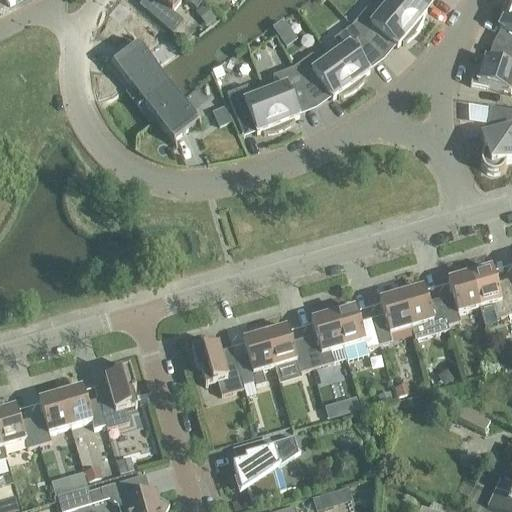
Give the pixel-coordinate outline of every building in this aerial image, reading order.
[(203,2),(200,0),(151,0),(154,2),(145,13),(172,37),(183,24),(172,15),(182,2),(196,12),(203,2)] [(392,0),(393,0),(385,11),(416,37),(419,34),(420,31),(422,28),(423,25),(424,22),(423,21),(422,21),(426,16),(421,11),(430,0),(392,0)] [(511,13),(504,9),(502,12),(501,15),(500,19),(499,22),(499,26),(500,26),(501,26),(498,32),(505,35),(497,50),(511,55),(511,13)] [(366,12),(352,29),(380,60),(391,46),(397,51),(401,46),(402,47),(402,48),(406,46),(409,44),(411,42),(414,40),(416,37),(385,11),(376,21),(366,12)] [(341,53),(330,61),(354,95),(357,93),(360,90),(362,87),(364,85),(366,82),(365,81),(364,80),(369,76),(365,70),(380,60),(352,29),(333,43),(341,53)] [(139,49),(113,69),(143,107),(169,87),(139,49)] [(511,55),(497,50),(492,65),(485,63),(483,69),(482,68),(481,67),(479,70),(477,73),(475,76),(473,79),(472,82),(471,86),(470,89),(472,89),(472,88),(487,91),(488,90),(511,98),(511,55)] [(312,58),(293,71),(313,108),(328,97),(332,103),(338,99),(338,100),(338,102),(342,101),(345,100),(348,98),(351,97),(354,95),(330,61),(320,69),(312,58)] [(277,92),(265,97),(280,135),(283,134),(286,132),(289,130),(292,128),(295,125),(294,125),(293,124),(299,121),(297,114),(313,108),(293,71),(272,80),(277,92)] [(143,107),(172,145),(198,125),(169,87),(143,107)] [(280,135),(265,97),(253,102),(248,89),(227,98),(242,136),(254,131),(257,138),(262,136),(263,137),(263,138),(266,138),(270,138),(273,137),(277,136),(280,135)] [(481,163),(481,165),(481,168),(481,170),(482,172),(484,174),(486,176),(488,177),(490,178),(493,178),(495,178),(497,178),(500,176),(502,175),(503,173),(505,171),(505,169),(506,166),(511,164),(511,114),(490,111),(487,129),(492,130),(491,137),(482,140),(486,155),(484,156),(483,158),(482,160),(481,163)] [(491,272),(469,278),(479,312),(491,308),(496,324),(511,318),(511,296),(508,283),(496,287),(491,272)] [(452,299),(440,303),(448,330),(460,326),(458,318),(479,312),(469,278),(448,284),(452,299)] [(423,292),(401,298),(411,332),(415,345),(449,335),(448,330),(440,303),(427,307),(423,292)] [(384,319),(371,323),(379,350),(392,346),(389,338),(411,332),(401,298),(379,304),(384,319)] [(355,312),(333,318),(345,363),(346,366),(368,359),(367,354),(379,350),(371,323),(359,327),(355,312)] [(334,367),(345,363),(333,318),(311,324),(315,340),(303,343),(312,374),(334,367)] [(286,332),(264,338),(274,372),(296,366),(299,378),(312,374),(303,343),(291,347),(286,332)] [(247,360),(235,363),(239,379),(242,390),(243,390),(254,387),(255,390),(265,387),(262,376),(274,372),(264,338),(243,344),(247,360)] [(235,363),(232,353),(219,356),(217,350),(209,353),(208,348),(191,353),(197,376),(201,375),(205,390),(217,387),(221,401),(244,394),(243,390),(242,390),(239,379),(235,363)] [(94,393),(98,403),(102,419),(103,419),(106,430),(105,430),(106,434),(129,428),(125,414),(137,410),(132,395),(136,394),(129,371),(112,377),(113,381),(105,383),(107,389),(94,393)] [(82,392),(60,398),(70,432),(91,426),(94,434),(105,430),(106,430),(103,419),(102,419),(98,403),(86,407),(82,392)] [(42,420),(31,423),(39,450),(51,446),(48,438),(70,432),(60,398),(38,405),(42,420)] [(15,411),(0,415),(0,441),(3,452),(25,445),(27,453),(39,450),(31,423),(19,426),(15,411)] [(458,425),(484,437),(491,424),(464,411),(458,425)] [(232,454),(236,468),(233,469),(238,487),(245,485),(251,505),(286,495),(286,494),(279,496),(273,474),(300,456),(299,455),(298,456),(293,441),(270,448),(269,443),(232,454)] [(131,461),(117,465),(120,478),(134,474),(131,461)] [(84,475),(88,486),(101,482),(98,471),(84,475)] [(487,510),(492,511),(511,511),(511,471),(505,485),(501,483),(487,510)] [(151,500),(145,479),(100,493),(102,499),(122,510),(122,511),(167,511),(169,510),(151,500)] [(70,481),(54,485),(57,497),(73,492),(70,481)] [(80,495),(58,501),(61,510),(83,505),(80,495)] [(323,511),(320,501),(311,504),(313,511),(323,511)]
